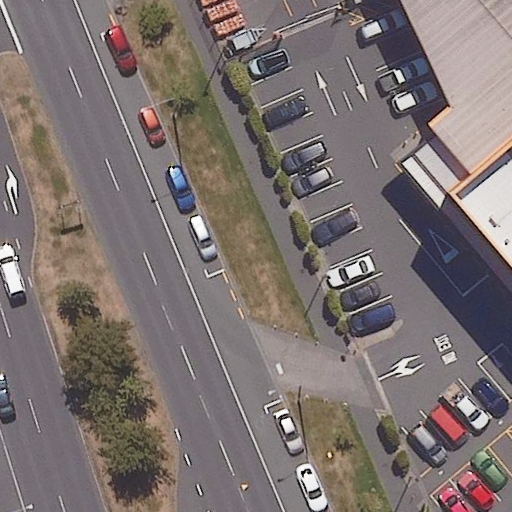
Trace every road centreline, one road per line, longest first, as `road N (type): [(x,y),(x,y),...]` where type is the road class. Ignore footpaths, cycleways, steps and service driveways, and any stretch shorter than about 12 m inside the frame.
road 1 (secondary): [(42,0),(205,403)]
road 2 (secondary): [(66,511),(4,309)]
road 3 (secondary): [(4,309),(23,219),(0,136)]
